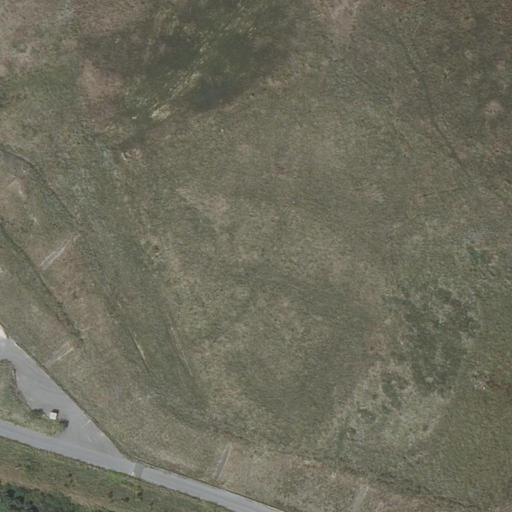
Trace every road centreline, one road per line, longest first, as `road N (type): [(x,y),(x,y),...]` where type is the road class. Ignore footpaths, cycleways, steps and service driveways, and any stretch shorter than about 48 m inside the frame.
road 1 (track): [(479,417),(458,376),(491,310),(467,280),(377,263),(341,218),(287,202),(220,211),(133,280),(90,279),(32,244),(0,243)]
road 2 (track): [(0,266),(187,433),(237,458),(335,471),(433,511)]
road 3 (track): [(188,236),(127,125),(112,47),(113,0)]
road 4 (track): [(131,467),(138,452),(0,316)]
